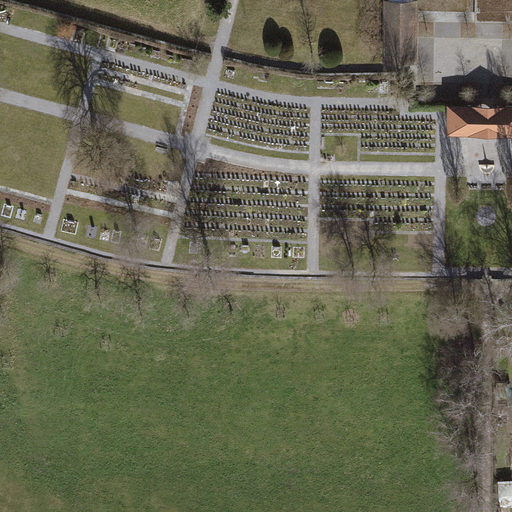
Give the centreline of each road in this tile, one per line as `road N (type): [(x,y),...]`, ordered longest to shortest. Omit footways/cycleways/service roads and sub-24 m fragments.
road 1 (track): [(486,287),(181,281),(0,238)]
road 2 (track): [(48,0),(219,47)]
